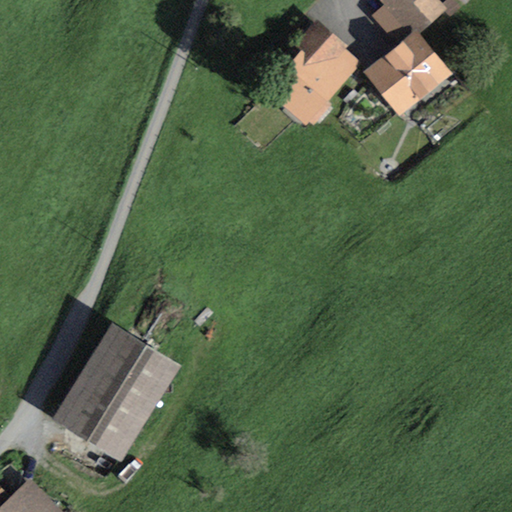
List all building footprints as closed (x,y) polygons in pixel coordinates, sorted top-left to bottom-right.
[(434,0),(387,0),(414,30),(440,7),(434,0)] [(280,88),(314,119),(328,103),(321,96),(355,61),(316,26),(298,47),(308,56),(280,88)] [(440,68),(418,41),(378,74),(400,101),(440,68)] [(116,335),(67,415),(117,447),(167,367),(116,335)] [(0,511),(58,511),(34,487),(6,511),(3,511),(1,509),(0,510),(0,496),(2,495),(0,492),(0,511)]
